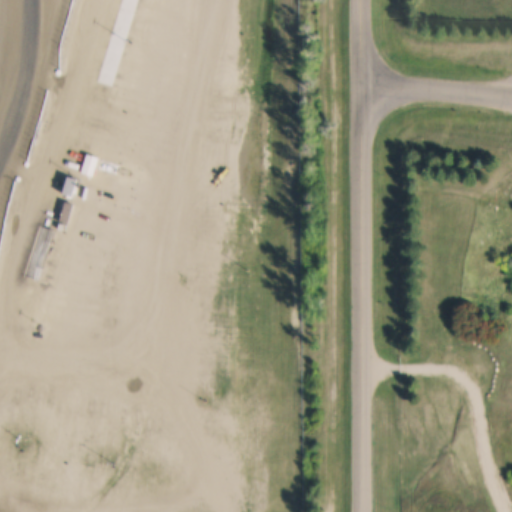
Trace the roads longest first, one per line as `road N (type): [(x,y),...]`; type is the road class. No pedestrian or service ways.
road 1 (tertiary): [(364,511),(363,0)]
road 2 (residential): [(364,84),(511,92)]
